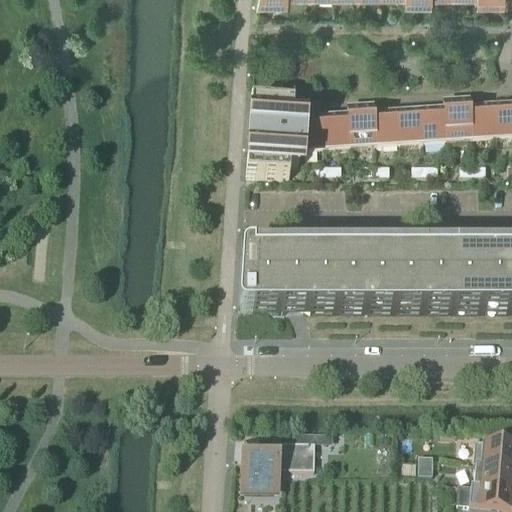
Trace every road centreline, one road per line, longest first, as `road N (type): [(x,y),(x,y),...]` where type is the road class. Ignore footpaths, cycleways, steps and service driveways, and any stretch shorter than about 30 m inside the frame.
road 1 (residential): [(221,371),(511,370)]
road 2 (residential): [(511,224),(230,227)]
road 3 (residential): [(0,371),(221,371)]
road 4 (residential): [(215,511),(221,371)]
